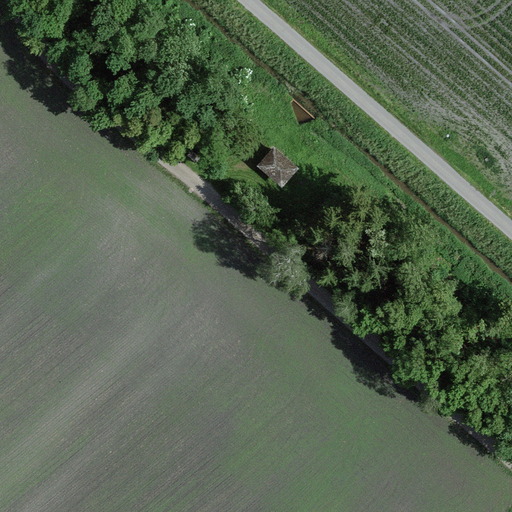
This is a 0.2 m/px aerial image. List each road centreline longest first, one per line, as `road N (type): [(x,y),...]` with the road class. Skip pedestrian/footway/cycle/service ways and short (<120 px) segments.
road 1 (track): [(12,0),(40,47),(511,459)]
road 2 (track): [(250,0),(511,227)]
